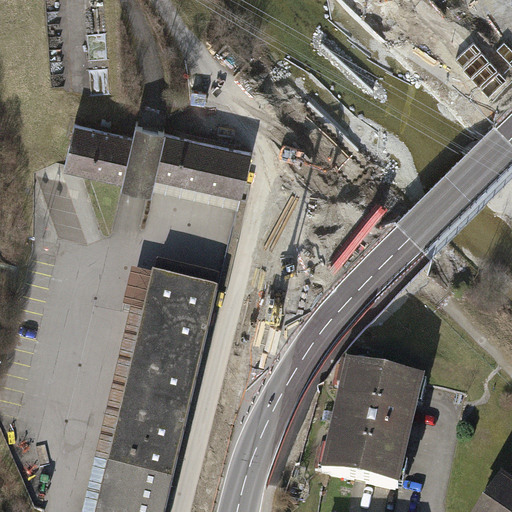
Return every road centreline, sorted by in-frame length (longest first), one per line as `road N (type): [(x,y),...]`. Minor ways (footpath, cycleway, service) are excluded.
road 1 (primary): [(238,511),(320,142),(364,0)]
road 2 (track): [(394,0),(511,112)]
